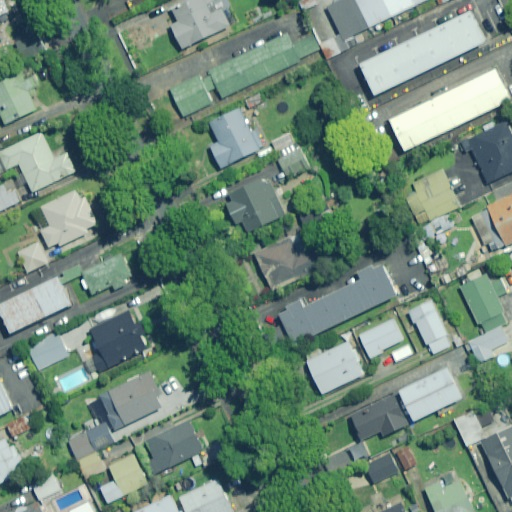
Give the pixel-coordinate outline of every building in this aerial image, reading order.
[(176,37),(182,50),(230,27),(230,26),(235,23),(228,8),(217,13),(210,0),(192,0),(172,10),(178,23),(171,26),(176,37)] [(433,0),(343,0),(331,5),(347,39),(433,0)] [(502,49),(485,13),(375,62),(391,99),(502,49)] [(289,35),(209,72),(222,99),(301,62),(300,60),(321,50),(314,36),(294,45),(289,35)] [(5,126),(38,111),(32,99),(38,96),(35,88),(41,86),(32,67),(0,81),(0,117),(2,117),(5,126)] [(511,111),(511,77),(511,74),(404,122),(418,154),(511,111)] [(200,79),(172,92),(184,118),(212,105),(200,79)] [(210,147),(221,169),(260,151),(259,149),(263,147),(256,132),(251,134),(240,110),(210,124),(219,143),(210,147)] [(511,132),(507,122),(497,127),(495,121),(482,127),(485,133),(483,134),(482,132),(474,136),(461,142),(466,153),(471,151),(487,184),(511,172),(511,132)] [(23,174),(15,178),(20,187),(28,184),(33,193),(76,173),(67,155),(55,161),(42,133),(0,153),(0,174),(19,165),(23,174)] [(310,170),(299,147),(297,148),(290,134),(271,143),(279,159),(277,160),(287,181),(310,170)] [(460,186),(455,176),(447,180),(442,171),(418,182),(423,192),(406,200),(419,226),(458,207),(450,191),(460,186)] [(267,177),(230,195),(232,200),(226,203),(236,225),(242,223),(247,234),(286,216),(267,177)] [(8,195),(4,186),(0,187),(0,213),(20,204),(14,193),(8,195)] [(41,232),(49,249),(59,244),(60,247),(89,233),(87,230),(98,225),(85,199),(81,201),(76,192),(42,208),(51,227),(41,232)] [(487,211),(470,218),(484,246),(488,244),(493,254),(511,244),(511,194),(486,207),(487,211)] [(435,238),(434,236),(443,231),(444,233),(455,228),(448,215),(418,231),(425,243),(435,238)] [(299,256),(289,237),(254,255),(273,293),(321,269),(312,250),(299,256)] [(48,264),(38,244),(19,253),(28,273),(48,264)] [(63,273),(65,277),(61,279),(61,277),(0,306),(0,307),(12,333),(74,304),(64,284),(80,277),(82,280),(81,281),(85,289),(88,288),(92,296),(113,286),(115,290),(129,284),(127,279),(134,276),(124,254),(85,272),(82,265),(63,273)] [(356,274),(360,282),(281,317),(294,345),(397,296),(381,262),(356,274)] [(500,326),(505,324),(501,315),(503,313),(496,298),(506,294),(500,281),(492,285),(487,275),(460,289),(478,325),(480,324),(485,333),(468,341),(479,365),(496,358),(492,350),(508,343),(500,326)] [(413,325),(416,324),(427,347),(429,346),(433,355),(452,346),(431,301),(407,313),(413,325)] [(141,337),(145,335),(139,323),(136,324),(130,313),(91,331),(105,362),(95,366),(99,374),(148,352),(141,337)] [(393,320),(354,339),(359,349),(363,347),(370,361),(383,354),(382,353),(404,342),(393,320)] [(289,345),(279,326),(260,336),(270,355),(289,345)] [(40,370),(70,357),(60,333),(30,347),(40,370)] [(361,365),(363,364),(356,350),(353,341),(307,361),(322,395),(365,376),(361,365)] [(413,355),(408,345),(391,353),(396,363),(413,355)] [(463,399),(448,369),(401,392),(415,422),(463,399)] [(151,373),(100,397),(109,416),(107,416),(115,432),(164,409),(158,397),(161,395),(151,373)] [(0,416),(13,411),(0,383),(0,416)] [(395,396),(350,417),(355,427),(352,429),(359,444),(381,434),(383,438),(409,426),(395,396)] [(486,439),(474,412),(455,421),(467,448),(486,439)] [(30,430),(24,418),(7,426),(13,438),(30,430)] [(204,452),(190,421),(146,442),(154,459),(148,462),(155,476),(204,452)] [(110,432),(106,424),(68,441),(77,462),(97,454),(96,452),(115,443),(110,432)] [(511,499),(511,427),(481,442),(509,500),(511,499)] [(0,484),(13,478),(41,465),(37,455),(22,462),(14,446),(10,448),(6,440),(0,442),(0,484)] [(356,461),(369,456),(367,450),(364,451),(362,446),(351,450),(356,461)] [(395,453),(404,473),(420,466),(412,446),(395,453)] [(355,464),(347,450),(322,463),(329,477),(355,464)] [(97,454),(77,462),(86,480),(105,472),(97,454)] [(148,486),(134,456),(109,468),(115,481),(100,489),(108,506),(148,486)] [(61,492),(54,477),(33,487),(39,501),(61,492)] [(234,511),(219,480),(181,499),(186,511),(234,511)] [(479,511),(470,491),(467,493),(461,481),(444,490),(441,483),(426,490),(436,511),(479,511)] [(183,511),(184,511),(181,511),(179,511),(173,497),(140,511),(183,511)]
